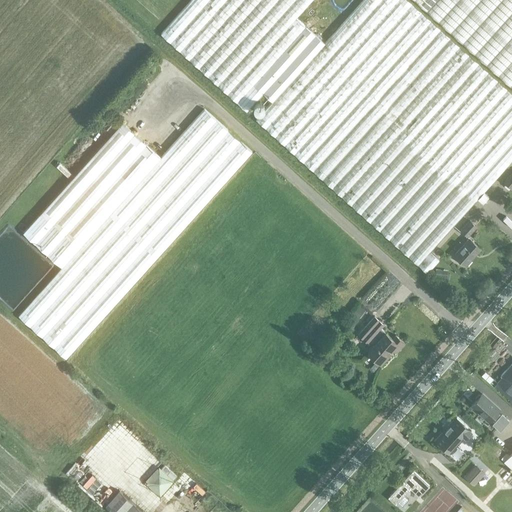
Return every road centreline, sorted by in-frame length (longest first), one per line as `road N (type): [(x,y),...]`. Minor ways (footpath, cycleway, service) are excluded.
road 1 (track): [(179,78),(470,336)]
road 2 (tertiary): [(312,511),(511,288)]
